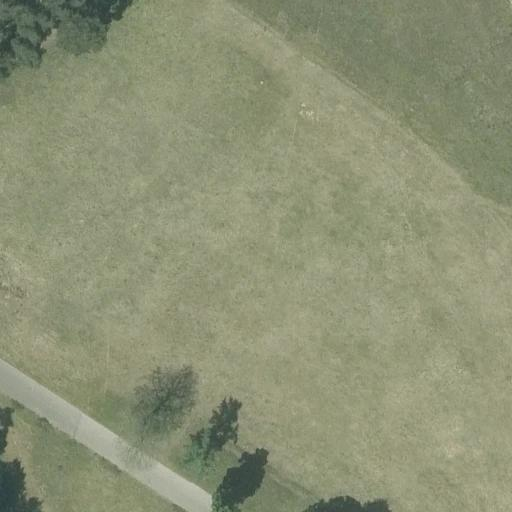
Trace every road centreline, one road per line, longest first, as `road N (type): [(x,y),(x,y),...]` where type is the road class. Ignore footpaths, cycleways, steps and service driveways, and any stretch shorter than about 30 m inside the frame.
road 1 (track): [(0,372),(218,511)]
road 2 (track): [(139,0),(0,66)]
